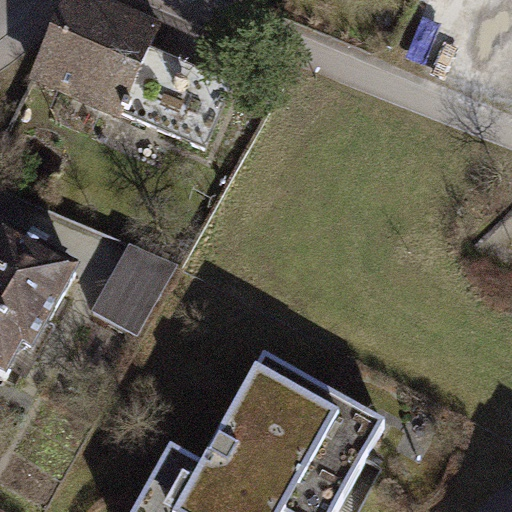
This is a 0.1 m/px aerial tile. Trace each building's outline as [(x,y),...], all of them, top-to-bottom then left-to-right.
[(73,0),(34,91),(126,130),(151,74),(168,34),(87,0),(73,0)] [(151,74),(126,130),(205,164),(229,107),(151,74)] [(78,279),(0,238),(0,377),(21,388),(78,279)] [(127,244),(90,314),(134,337),(171,267),(127,244)] [(205,479),(171,461),(142,511),(341,511),(384,437),(266,371),(205,479)]
